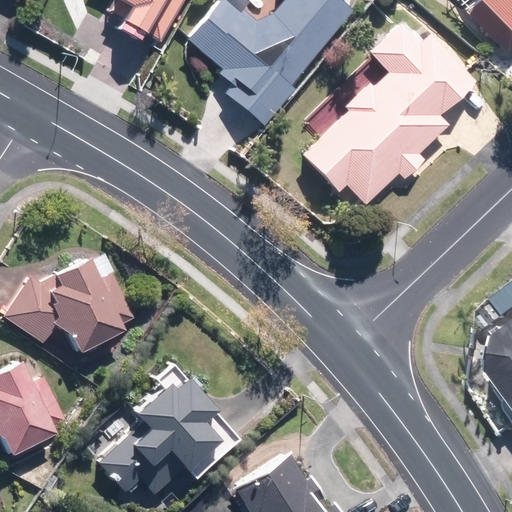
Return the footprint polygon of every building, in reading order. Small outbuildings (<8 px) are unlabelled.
[(132,31),(152,43),(177,0),(100,0),(105,2),(99,12),(108,18),(101,30),(124,43),(132,31)] [(263,15),(247,22),(221,0),(205,0),(174,38),(212,70),(208,75),(221,86),(214,94),(254,127),(286,90),(281,86),(343,12),(328,0),(274,0),(275,0),(263,15)] [(457,13),(498,56),(511,42),(511,0),(461,0),(466,4),(457,13)] [(339,111),(291,155),(328,194),(336,186),(355,206),(389,174),(395,180),(416,160),(411,154),(441,126),(431,115),(465,83),(420,35),(409,45),(389,24),(357,53),(377,75),(364,88),(360,84),(335,107),(339,111)] [(75,326),(83,342),(137,316),(113,268),(105,271),(93,247),(47,269),(49,273),(42,276),(32,270),(5,311),(44,337),(59,315),(75,326)] [(480,383),(511,426),(511,327),(487,345),(480,383)] [(0,429),(8,447),(68,420),(46,370),(37,374),(26,350),(0,361),(0,429)] [(150,411),(100,456),(127,487),(141,474),(156,490),(225,427),(210,410),(222,399),(190,365),(179,376),(174,371),(141,401),(150,411)] [(344,511),(298,441),(235,482),(254,511),(344,511)]
